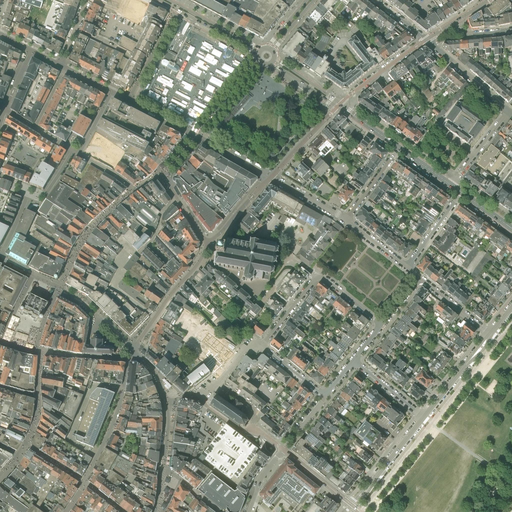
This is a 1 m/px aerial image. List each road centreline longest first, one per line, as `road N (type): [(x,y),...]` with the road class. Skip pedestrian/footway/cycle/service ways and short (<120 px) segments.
road 1 (residential): [(270,176),(111,91)]
road 2 (residential): [(66,511),(119,404),(131,348)]
road 3 (residential): [(352,506),(283,450),(249,511)]
road 4 (residential): [(0,257),(24,204),(45,193),(73,150)]
road 5 (residential): [(131,348),(209,243)]
road 6 (residential): [(382,324),(318,274),(290,309)]
